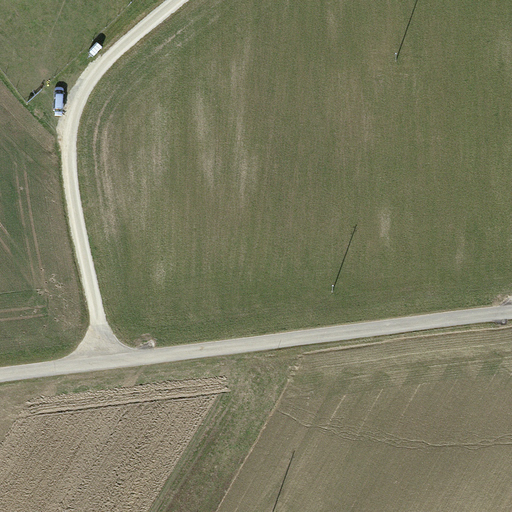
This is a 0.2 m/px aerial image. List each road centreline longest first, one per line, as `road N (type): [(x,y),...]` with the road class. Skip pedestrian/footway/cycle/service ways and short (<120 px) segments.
road 1 (track): [(175,0),(119,46),(80,99),(71,157),(100,359),(0,372)]
road 2 (track): [(100,359),(511,306)]
